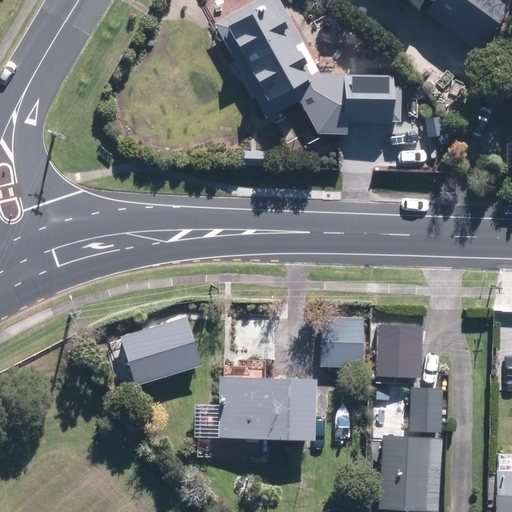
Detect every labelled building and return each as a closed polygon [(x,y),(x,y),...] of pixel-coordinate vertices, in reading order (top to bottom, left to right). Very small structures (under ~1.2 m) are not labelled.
[(294,91),(300,104),(315,135),(348,134),(348,124),(391,123),(392,80),(315,74),(275,0),(262,0),(209,28),(254,112),(294,91)] [(135,386),(202,365),(187,316),(120,336),(135,386)] [(367,322),(321,319),(317,369),(364,372),(367,322)] [(305,440),(310,380),(218,372),(211,459),(269,464),(271,437),(305,440)] [(408,511),(437,511),(440,435),(442,388),(407,387),(405,434),(377,433),(374,511),(408,511)] [(511,511),(511,464),(494,464),(493,511),(511,511)]
